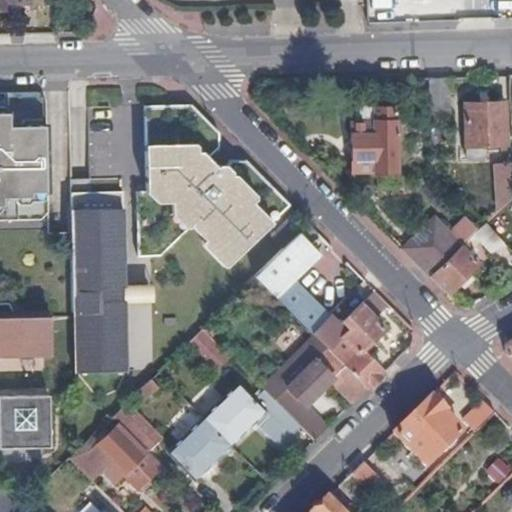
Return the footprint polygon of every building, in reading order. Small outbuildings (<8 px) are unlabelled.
[(0,0),(0,11),(5,11),(5,1),(30,0),(0,0)] [(429,78),(430,111),(450,110),(450,77),(429,78)] [(40,90),(0,92),(0,91),(0,219),(44,218),(51,209),(48,97),(40,90)] [(375,172),(398,171),(397,123),(394,123),(392,100),(377,100),(375,103),(373,103),(371,100),(360,100),(354,106),(354,125),(352,125),(353,171),(375,170),(375,172)] [(511,144),(511,101),(466,104),(468,146),(511,144)] [(220,132),(192,105),(149,105),(151,190),(141,191),(142,257),(163,256),(194,226),(220,253),(227,246),(238,258),(291,205),(278,191),(274,196),(267,189),(272,185),(246,160),(233,160),(226,166),(221,165),(218,167),(209,158),(220,148),(220,132)] [(118,129),(91,129),(90,172),(117,173),(118,129)] [(511,164),(496,165),(499,211),(511,198),(511,164)] [(125,192),(74,193),(78,372),(127,371),(125,192)] [(479,231),(467,217),(451,233),(436,219),(426,228),(423,225),(411,237),(414,240),(403,250),(431,278),(463,246),(475,236),(479,231)] [(285,248),(302,231),(290,218),(273,236),(285,248)] [(487,223),(479,231),(475,236),(493,254),(505,244),(487,223)] [(321,236),(309,224),(302,231),(285,248),(255,277),(272,294),(312,334),(330,317),(297,281),(323,256),(312,245),(321,236)] [(463,246),(431,278),(449,295),(480,263),(463,246)] [(272,294),(255,277),(251,281),(268,298),(272,294)] [(347,333),(343,336),(342,337),(359,354),(362,351),(385,328),(374,318),(388,304),(375,291),(344,323),(346,325),(351,329),(347,333)] [(0,356),(54,356),(54,317),(19,318),(12,303),(0,302),(0,356)] [(333,320),(330,317),(312,334),(315,337),(369,390),(378,381),(385,374),(362,351),(359,354),(342,337),(343,336),(341,336),(336,341),(327,332),(332,327),(333,320)] [(207,325),(202,329),(204,330),(212,338),(216,334),(207,325)] [(215,341),(212,338),(204,330),(189,344),(200,355),(215,341)] [(303,428),(317,441),(329,430),(306,406),(330,381),(355,404),(369,390),(315,337),(263,389),(266,391),(303,428)] [(231,358),(215,341),(200,355),(217,373),(231,358)] [(205,419),(232,446),(256,423),(281,448),(303,428),(266,391),(255,401),(240,385),(205,419)] [(52,397),(0,397),(0,449),(53,449),(52,397)] [(431,399),(395,436),(427,468),(462,433),(445,415),(446,413),(431,399)] [(465,423),(476,434),(496,414),(485,403),(465,423)] [(126,404),(114,417),(150,453),(162,439),(126,404)] [(196,480),(232,446),(205,419),(170,453),(196,480)] [(96,440),(74,463),(88,477),(94,482),(104,473),(116,485),(124,477),(139,491),(144,492),(151,485),(151,480),(162,469),(119,425),(100,443),(96,440)] [(502,457),(484,466),(492,485),(511,476),(502,457)] [(365,465),(353,477),(385,509),(397,497),(365,465)] [(0,489),(0,511),(11,511),(18,497),(0,489)] [(103,511),(91,500),(79,511),(103,511)] [(316,511),(338,511),(328,501),(316,511)]
